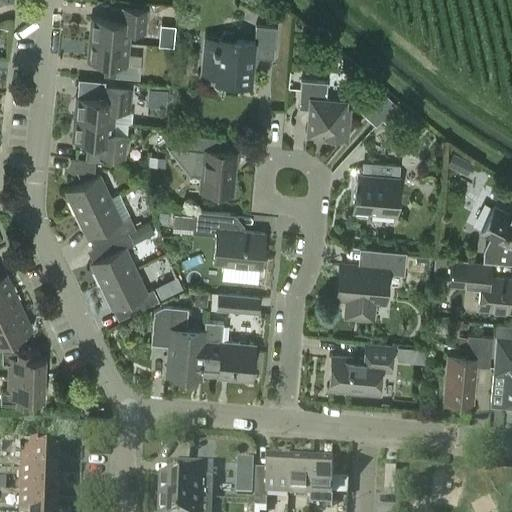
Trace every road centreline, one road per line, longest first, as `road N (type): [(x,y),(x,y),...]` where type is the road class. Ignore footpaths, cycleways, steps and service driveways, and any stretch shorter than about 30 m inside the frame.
road 1 (residential): [(131,419),(32,205),(48,0)]
road 2 (residential): [(290,426),(293,311),(307,274),(311,201)]
road 3 (residential): [(290,426),(131,419)]
road 4 (residential): [(511,447),(369,431)]
